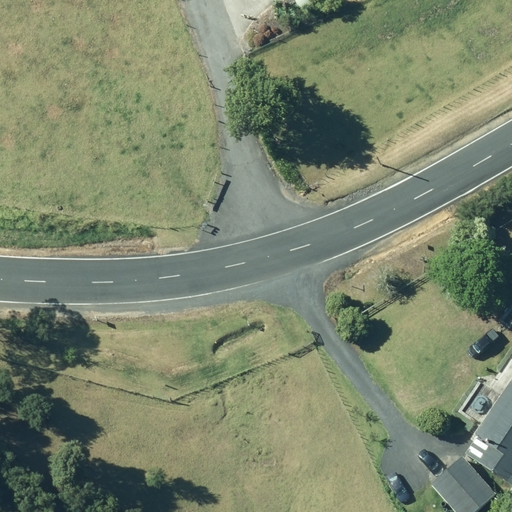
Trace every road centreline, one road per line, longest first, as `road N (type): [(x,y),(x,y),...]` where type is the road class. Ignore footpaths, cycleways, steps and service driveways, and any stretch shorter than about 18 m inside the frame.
road 1 (tertiary): [(511,145),(396,211),(278,257),(112,284),(0,280)]
road 2 (track): [(278,257),(186,0)]
